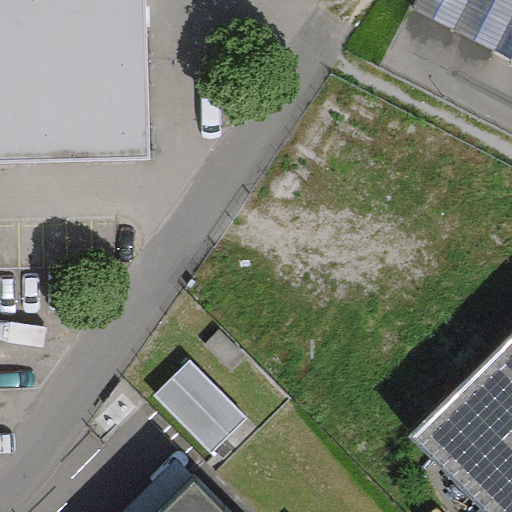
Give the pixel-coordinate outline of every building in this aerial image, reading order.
[(0,0),(0,157),(153,154),(150,49),(148,0),(0,0)] [(511,0),(413,0),(411,6),(511,58),(511,0)] [(511,511),(511,327),(404,433),(482,511),(511,511)] [(221,445),(258,414),(205,352),(168,384),(221,445)] [(239,511),(195,467),(149,511),(239,511)]
